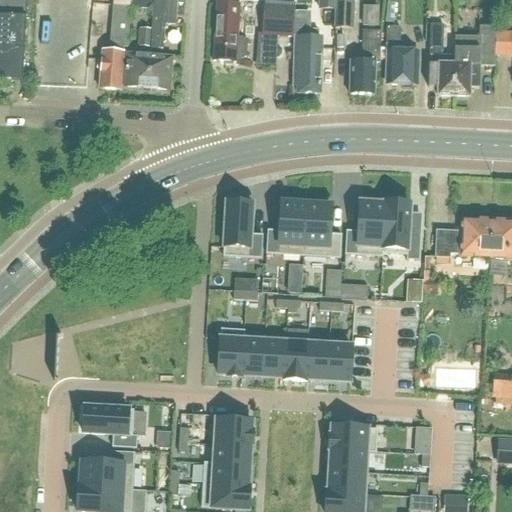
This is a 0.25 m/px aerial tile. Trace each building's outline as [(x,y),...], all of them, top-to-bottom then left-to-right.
[(0,0),(0,82),(10,83),(11,74),(23,75),(26,0),(0,0)] [(111,49),(111,53),(102,52),(99,90),(121,92),(124,50),(128,50),(131,10),(150,11),(151,2),(129,0),(113,0),(110,49),(111,49)] [(152,32),(147,90),(170,92),(172,60),(159,58),(160,51),(162,51),(164,26),(175,27),(177,0),(152,0),(150,31),(152,32)] [(318,0),(318,12),(335,13),(337,13),(337,0),(318,0)] [(353,0),(337,0),(337,13),(335,13),(335,31),(353,31),(353,0)] [(213,63),(224,64),(225,68),(233,68),(235,64),(237,64),(237,61),(241,61),(246,58),(247,43),(242,40),(238,39),(240,6),(216,5),(213,63)] [(264,8),(263,37),(293,38),(295,9),(264,8)] [(441,27),(429,27),(427,90),(437,90),(437,99),(453,99),(454,67),(440,67),(441,27)] [(386,28),(385,62),(389,62),(388,88),(400,88),(402,91),(410,92),(412,88),(416,88),(417,61),(417,54),(399,53),(400,29),(386,28)] [(455,67),(454,67),(453,99),(469,100),(469,91),(479,91),(480,69),(494,69),(495,30),(480,30),(479,40),(455,40),(455,67)] [(124,89),(147,90),(152,32),(150,31),(139,31),(138,49),(142,49),(141,57),(127,56),(124,89)] [(511,35),(495,35),(495,58),(511,58),(511,35)] [(370,63),(364,63),(350,62),(349,97),(374,97),(376,39),(364,38),(364,52),(367,52),(366,57),(370,57),(370,63)] [(293,39),(292,87),(297,88),(297,96),(320,96),(321,43),(318,40),(293,39)] [(283,70),(282,43),(266,44),(267,71),(283,70)] [(267,233),(266,257),(302,259),(305,206),(281,205),(279,233),(267,233)] [(346,233),(344,257),(381,260),(384,206),(383,207),(359,205),(358,234),(346,233)] [(226,206),(222,259),(261,262),(262,238),(250,237),(252,207),(226,206)] [(305,206),(302,259),(339,261),(341,237),(329,236),(331,208),(305,206)] [(384,206),(381,260),(382,260),(383,256),(406,257),(406,262),(418,263),(420,239),(408,238),(410,207),(384,206)] [(470,264),(489,266),(491,225),(488,225),(486,222),(480,222),(478,225),(463,224),(463,235),(436,233),(434,261),(451,262),(451,257),(464,257),(464,256),(470,256),(470,264)] [(494,226),(491,225),(489,266),(503,266),(504,258),(511,258),(511,226),(504,226),(503,223),(496,223),(494,226)] [(233,294),(233,302),(245,303),(245,295),(233,294)] [(245,295),(245,303),(257,304),(257,295),(245,295)] [(276,303),(275,311),(287,311),(288,303),(276,303)] [(287,311),(287,315),(299,316),(300,304),(288,303),(287,311)] [(319,305),(318,313),(330,314),(331,306),(319,305)] [(331,306),(330,314),(343,315),(343,307),(331,306)] [(220,332),(218,377),(226,378),(226,379),(240,380),(243,333),(239,333),(220,332)] [(243,333),(240,380),(241,380),(241,379),(262,380),(264,339),(244,338),(244,333),(243,333)] [(264,339),(262,380),(282,381),(282,382),(283,382),(285,345),(265,344),(265,339),(264,339)] [(285,345),(283,382),(305,384),(307,347),(285,345)] [(307,347),(305,384),(306,384),(306,382),(326,384),(328,348),(307,347)] [(328,348),(326,384),(349,385),(351,349),(328,348)] [(84,410),(82,436),(112,437),(112,449),(135,451),(136,438),(131,438),(132,433),(133,413),(113,411),(113,408),(99,407),(99,411),(84,410)] [(216,422),(214,445),(251,447),(252,434),(251,433),(251,425),(216,422)] [(330,438),(329,452),(375,455),(377,432),(331,429),(331,438),(330,438)] [(179,431),(178,443),(187,443),(187,431),(179,431)] [(158,435),(157,449),(169,450),(170,436),(158,435)] [(178,443),(178,455),(186,455),(187,443),(178,443)] [(204,465),(203,466),(249,469),(250,448),(251,448),(251,447),(214,445),(213,466),(204,465)] [(416,445),(415,457),(429,458),(430,446),(416,445)] [(330,453),(329,473),(364,476),(366,455),(375,456),(375,455),(329,452),(329,453),(330,453)] [(78,488),(78,489),(132,493),(134,456),(110,454),(109,466),(81,464),(79,488),(78,488)] [(421,457),(420,469),(428,470),(429,458),(421,457)] [(203,466),(202,488),(249,490),(249,489),(248,489),(249,469),(203,466)] [(326,494),(326,495),(363,497),(364,476),(329,473),(327,494),(326,494)] [(170,474),(170,486),(178,486),(179,474),(170,474)] [(170,486),(169,498),(177,498),(178,486),(170,486)] [(419,486),(419,498),(427,498),(427,486),(419,486)] [(202,488),(201,510),(231,511),(247,511),(249,490),(202,488)] [(78,489),(76,511),(130,511),(132,493),(78,489)] [(326,495),(325,511),(362,511),(363,497),(326,495)] [(410,498),(408,511),(432,511),(434,500),(410,498)]
